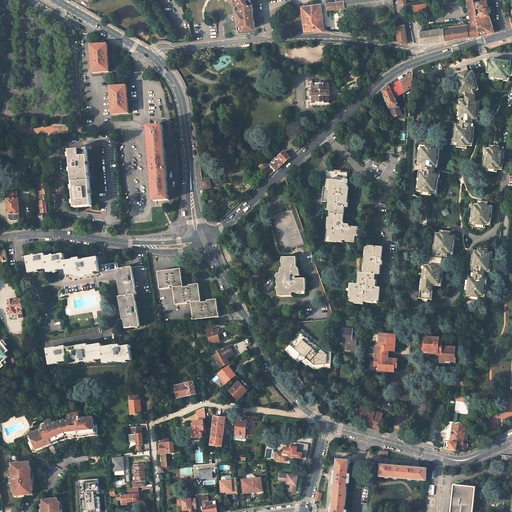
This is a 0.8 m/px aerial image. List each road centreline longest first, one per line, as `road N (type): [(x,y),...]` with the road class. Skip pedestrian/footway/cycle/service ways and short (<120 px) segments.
road 1 (secondary): [(511,32),(389,76),(203,239)]
road 2 (unclassified): [(326,423),(278,384),(203,239)]
road 3 (secondary): [(203,239),(180,246),(66,234),(0,239)]
road 4 (unclassified): [(511,440),(459,460),(326,423)]
road 5 (secondary): [(159,62),(180,95),(194,222),(203,239)]
road 6 (residential): [(423,48),(268,39)]
